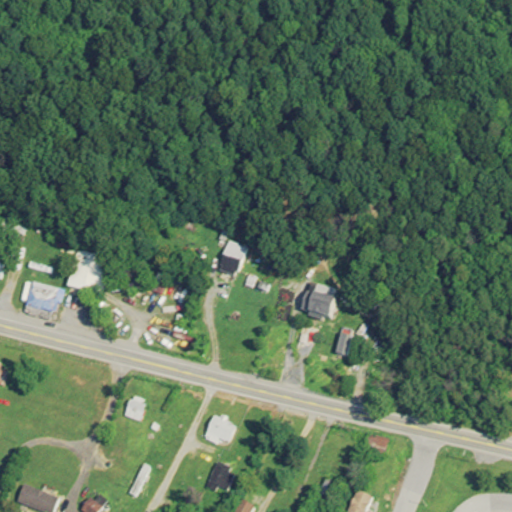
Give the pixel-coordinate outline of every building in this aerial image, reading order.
[(237,279),(247,250),(229,244),(220,273),(237,279)] [(111,259),(78,251),(69,291),(102,299),(111,259)] [(59,291),(32,285),(26,310),(54,316),(59,291)] [(302,315),(331,324),(338,304),(308,295),(302,315)] [(103,304),(87,306),(90,325),(105,322),(103,304)] [(141,424),(147,404),(133,399),(126,419),(141,424)] [(238,426),(215,416),(206,437),(229,447),(238,426)] [(388,438),(367,438),(367,456),(388,456),(388,438)] [(234,475),(221,470),(214,487),(228,492),(234,475)] [(320,497),(335,503),(343,486),(327,480),(320,497)] [(19,509),(30,511),(57,511),(62,499),(25,487),(19,509)] [(370,511),(377,501),(359,491),(346,511),(370,511)] [(99,511),(101,509),(89,501),(81,511),(99,511)] [(253,511),(255,509),(243,502),(237,511),(253,511)]
